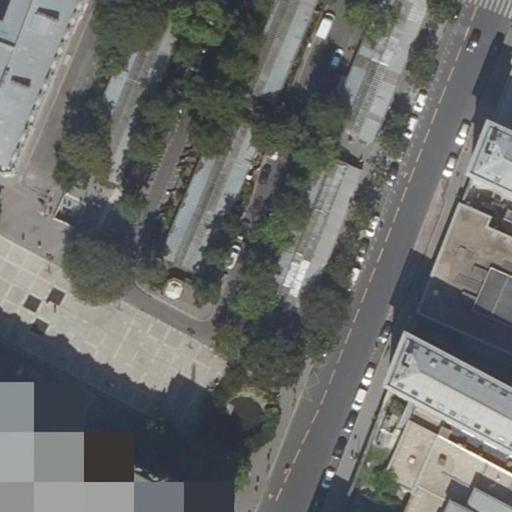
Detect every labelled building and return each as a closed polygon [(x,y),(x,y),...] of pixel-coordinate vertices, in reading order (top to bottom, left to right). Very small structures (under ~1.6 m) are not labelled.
[(8,176),(13,176),(16,172),(15,172),(31,133),(32,133),(34,130),(33,129),(51,85),(52,84),(55,78),(55,76),(73,34),(74,34),(80,19),(80,17),(83,11),(85,5),(86,4),(88,0),(0,0),(0,173),(1,174),(1,175),(4,177),(8,176)] [(267,0),(232,86),(247,92),(254,94),(261,97),(276,103),(317,0),(267,0)] [(372,144),(432,0),(382,0),(330,126),(344,132),(351,135),(358,138),(372,144)] [(145,3),(76,166),(91,172),(98,175),(105,178),(119,184),(188,21),(173,15),(166,12),(159,9),(145,3)] [(511,511),(511,75),(511,76),(495,121),(491,130),(489,129),(487,137),(470,180),(511,198),(511,239),(485,227),(489,218),(460,206),(439,260),(418,314),(419,315),(511,356),(511,396),(408,341),(393,378),(388,390),(511,456),(511,477),(443,442),(447,433),(438,429),(402,511),(511,511)] [(204,274),(263,132),(249,126),(242,123),(235,120),(220,114),(162,257),(176,262),(183,265),(190,268),(204,274)] [(332,163),(318,157),(263,297),(277,304),(284,307),(291,310),(305,317),(361,174),(347,168),(339,166),(332,163)] [(511,210),(508,208),(500,226),(511,231),(511,210)] [(174,300),(179,297),(182,289),(180,284),(174,282),(169,283),(165,292),(168,298),(174,300)] [(0,511),(219,511),(168,485),(167,486),(57,427),(0,395),(0,511)]
